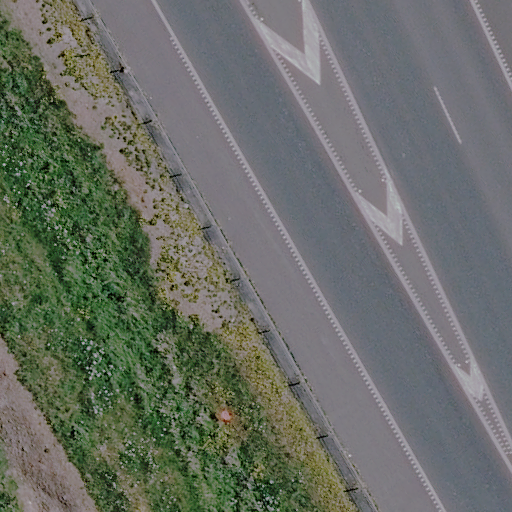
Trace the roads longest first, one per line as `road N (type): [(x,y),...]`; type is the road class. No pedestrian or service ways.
road 1 (motorway): [(503,511),(197,0)]
road 2 (motorway): [(511,259),(390,0)]
